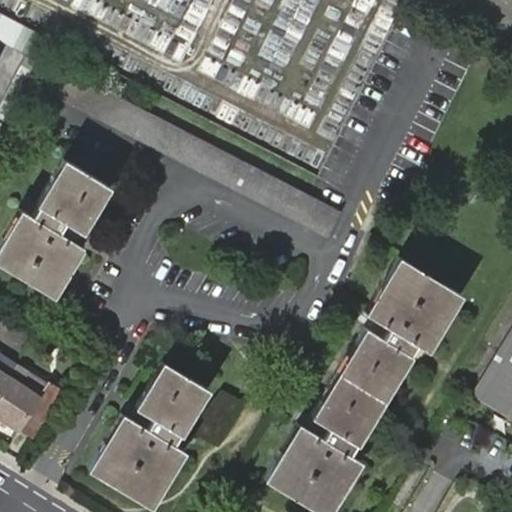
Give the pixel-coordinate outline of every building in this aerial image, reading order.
[(0,41),(24,54),(35,32),(0,13),(0,41)] [(0,127),(34,61),(23,55),(0,99),(0,127)] [(49,61),(36,86),(54,95),(326,236),(340,210),(49,61)] [(91,174),(62,156),(34,202),(36,203),(30,214),(18,207),(0,237),(0,262),(52,294),(81,245),(63,234),(70,222),(81,229),(100,198),(105,188),(106,187),(108,184),(104,181),(91,174)] [(439,324),(459,292),(396,254),(363,309),(381,321),(375,331),(363,324),(362,326),(348,349),(309,413),(321,420),(314,432),(296,420),(262,476),(321,511),(324,511),(358,458),(346,451),(353,440),(355,441),(408,352),(407,351),(413,340),(425,348),(439,324)] [(511,327),(476,387),(511,409),(511,327)] [(35,339),(49,349),(55,340),(40,331),(35,339)] [(0,387),(8,376),(16,364),(0,353),(0,387)] [(207,387),(192,378),(160,359),(133,404),(139,407),(132,418),(120,411),(86,467),(149,505),(183,449),(171,441),(177,430),(180,432),(200,397),(207,387)] [(0,387),(0,415),(16,426),(37,395),(44,384),(16,364),(8,376),(0,387)] [(16,426),(33,437),(62,395),(44,384),(37,395),(16,426)] [(511,416),(511,409),(476,387),(472,393),(511,416)] [(222,422),(237,404),(223,393),(209,410),(222,422)]
